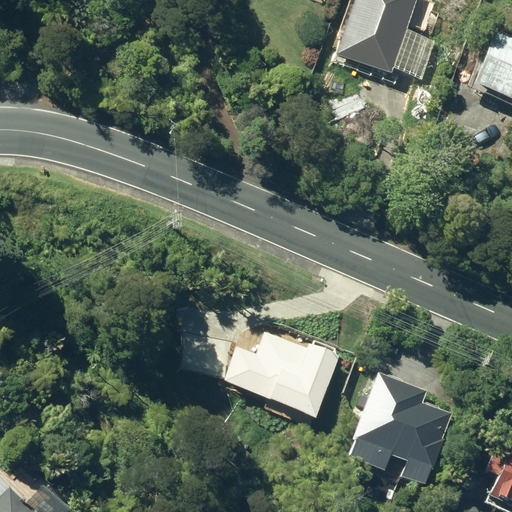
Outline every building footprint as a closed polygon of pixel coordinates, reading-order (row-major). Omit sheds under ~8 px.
[(392,75),(419,84),(433,45),(406,35),(418,0),(354,0),(333,61),(390,81),(392,75)] [(511,45),(493,38),(472,93),(511,109),(511,45)] [(267,412),(314,429),(336,364),(263,338),(256,360),(236,353),(222,391),(269,407),(267,412)] [(348,463),(425,493),(451,422),(420,411),(425,397),(379,380),(348,463)] [(6,407),(20,428),(42,414),(28,393),(6,407)] [(488,505),(505,511),(511,511),(511,459),(495,452),(484,476),(499,483),(488,505)] [(0,511),(27,511),(8,492),(0,499),(0,511)]
